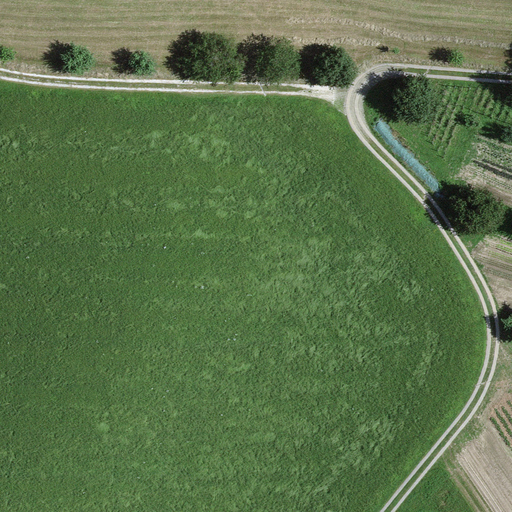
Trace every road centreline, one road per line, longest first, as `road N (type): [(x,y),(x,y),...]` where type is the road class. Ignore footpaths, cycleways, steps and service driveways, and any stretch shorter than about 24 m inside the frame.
road 1 (track): [(387,511),(472,407),(493,355),(492,310),(423,197),(359,129),(356,98),(382,74),(511,82)]
road 2 (track): [(0,74),(356,98)]
